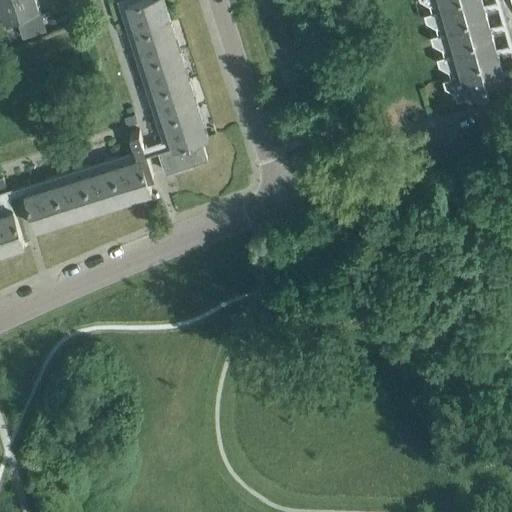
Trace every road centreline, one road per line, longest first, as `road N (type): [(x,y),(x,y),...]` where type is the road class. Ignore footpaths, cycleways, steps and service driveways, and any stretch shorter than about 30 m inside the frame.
road 1 (residential): [(0,323),(281,202)]
road 2 (residential): [(281,202),(511,128)]
road 3 (residential): [(281,202),(215,0)]
